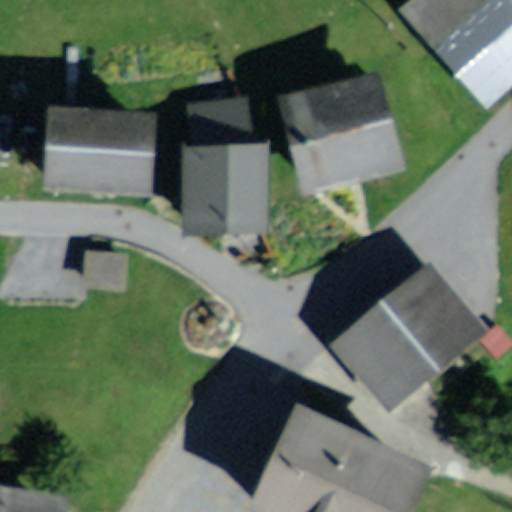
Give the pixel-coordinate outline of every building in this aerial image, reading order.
[(511,0),(414,0),(475,71),(511,40),(511,0)] [(300,183),(398,164),(384,91),(286,110),(300,183)] [(48,114),(43,175),(149,183),(153,122),(48,114)] [(188,224),(259,226),(261,149),(190,146),(188,224)] [(7,221),(3,282),(108,289),(113,228),(7,221)] [(423,269),(345,339),(395,394),(472,325),(423,269)] [(275,459),(254,506),(267,511),(404,511),(420,476),(293,420),(275,459)] [(0,497),(0,511),(58,511),(59,509),(0,497)]
